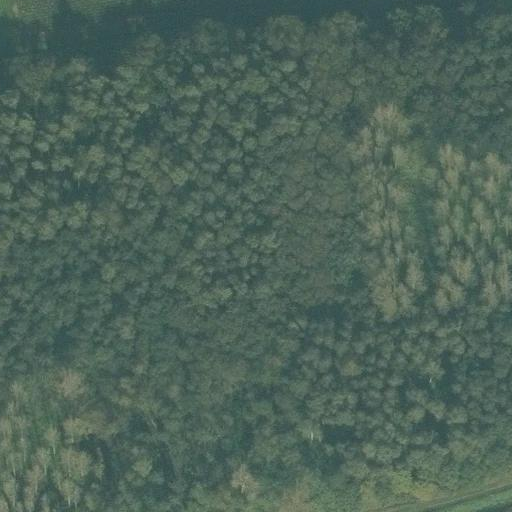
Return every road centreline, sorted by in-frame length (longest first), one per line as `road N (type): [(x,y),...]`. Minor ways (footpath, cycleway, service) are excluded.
road 1 (track): [(511,5),(0,82)]
road 2 (track): [(337,511),(511,474)]
